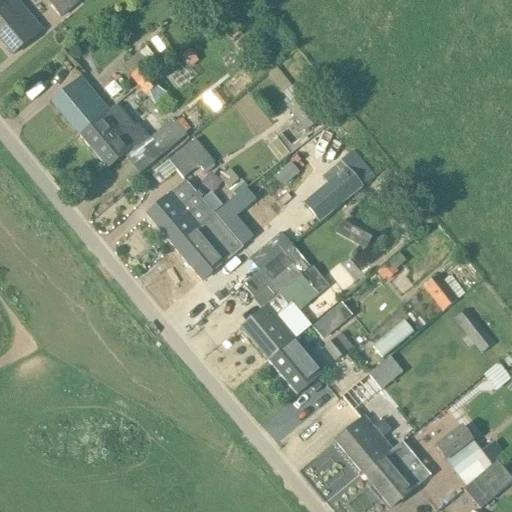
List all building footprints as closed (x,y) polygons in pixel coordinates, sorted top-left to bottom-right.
[(42,30),(16,0),(9,0),(0,7),(0,40),(13,55),(42,30)] [(61,17),(81,1),(79,0),(52,0),(49,3),(61,17)] [(231,42),(249,27),(236,10),(217,25),(231,42)] [(138,86),(151,74),(145,67),(148,64),(138,54),(121,67),(138,86)] [(151,74),(138,86),(162,114),(175,103),(151,74)] [(79,135),(108,111),(80,77),(51,101),(79,135)] [(305,131),(321,121),(301,94),(286,107),(305,131)] [(108,111),(79,135),(107,169),(136,144),(108,111)] [(162,156),(186,137),(173,120),(149,140),(162,156)] [(205,174),(217,165),(195,139),(168,161),(184,179),(199,167),(205,174)] [(319,222),(361,187),(342,163),(322,179),(327,184),(304,204),(319,222)] [(203,224),(214,215),(186,182),(145,216),(173,249),(203,224)] [(231,256),(203,224),(173,249),(201,282),(231,256)] [(297,337),(298,338),(311,327),(292,304),(311,289),(300,277),(308,271),(289,247),(273,261),(260,272),(259,271),(242,286),(261,310),(240,328),(268,361),(297,337)] [(445,312),(459,299),(439,274),(423,286),(445,312)] [(218,301),(223,298),(217,292),(213,295),(218,301)] [(481,355),(495,343),(476,320),(486,311),(477,301),(467,308),(454,320),(481,355)] [(382,359),(413,334),(403,321),(371,347),(382,359)] [(335,362),(354,347),(342,333),(324,349),(335,362)] [(325,371),(298,338),(297,337),(268,361),(296,395),(325,371)] [(381,391),(403,372),(390,357),(368,375),(381,391)] [(363,475),(392,450),(382,438),(391,431),(382,420),(373,428),(364,417),(334,442),(363,475)] [(490,465),(491,466),(501,457),(491,444),(481,452),(472,442),(474,440),(472,438),(483,431),(475,420),(464,429),(462,427),(436,446),(446,462),(465,486),(490,465)] [(392,450),(363,475),(391,509),(421,484),(392,450)] [(490,465),(465,486),(466,488),(463,490),(479,510),(511,483),(511,480),(497,462),(491,466),(490,465)]
